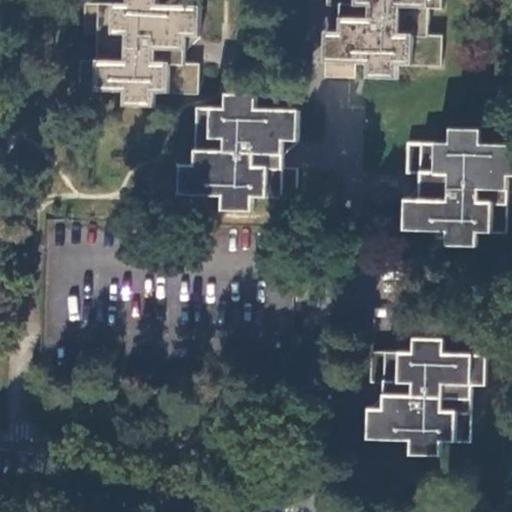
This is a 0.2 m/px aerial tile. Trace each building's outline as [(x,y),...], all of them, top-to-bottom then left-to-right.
[(129,0),(129,5),(88,6),(86,34),(99,35),(98,63),(85,63),(84,93),(128,94),(126,107),(157,108),(158,94),(199,96),(201,67),(186,66),(187,58),(187,50),(202,37),(203,8),(160,6),(159,0),(129,0)] [(328,0),(329,4),(342,6),(342,15),(342,23),(327,35),(328,64),(358,64),(369,65),(369,78),(399,79),(400,66),(442,67),(443,38),(430,37),(431,8),(443,8),(443,0),(328,0)] [(358,64),(328,64),(327,76),(358,78),(358,64)] [(228,110),(199,109),(196,167),(183,166),(182,196),(225,197),(224,210),(255,211),(256,197),(297,199),(299,170),(285,170),(286,160),(286,154),(300,141),(300,112),(258,110),(258,97),(228,96),(228,110)] [(451,145),(409,144),(408,174),(422,174),(422,184),(421,191),(407,204),(406,232),(449,233),(449,247),(479,247),(479,234),(507,235),(509,176),(511,175),(511,146),(481,147),(482,133),(452,132),(451,145)] [(296,282),(297,256),(297,228),(47,221),(46,276),(43,347),(43,376),(293,382),(294,338),(296,282)] [(415,354),(373,353),(372,382),(386,382),(386,391),(386,398),(372,411),(371,440),(413,442),(413,455),(442,456),(444,442),(473,443),(475,385),(487,384),(488,356),(445,355),(446,341),(416,339),(415,354)]
